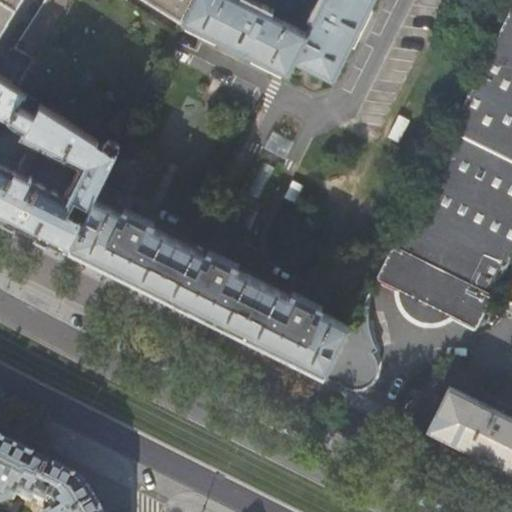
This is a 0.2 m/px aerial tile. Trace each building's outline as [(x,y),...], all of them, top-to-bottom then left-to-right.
[(71,0),(42,0),(12,46),(3,50),(0,48),(0,25),(16,0),(152,0),(181,19),(182,18),(190,0),(0,0),(0,76),(16,87),(71,0)] [(321,0),(306,31),(244,0),(190,0),(182,18),(287,69),(295,57),(333,76),(370,0),(321,0)] [(511,253),(511,8),(376,280),(397,291),(393,302),(394,315),(401,327),(410,333),(420,336),(429,336),(435,335),(446,328),(452,319),(474,330),(511,253)] [(4,116),(20,90),(16,87),(0,76),(0,120),(2,118),(4,116)] [(122,137),(151,77),(103,127),(122,137)] [(118,144),(107,137),(101,142),(94,137),(94,136),(20,90),(4,116),(16,124),(14,130),(77,162),(62,191),(0,160),(0,212),(30,228),(69,247),(94,194),(118,144)] [(323,374),(349,324),(110,204),(109,202),(94,194),(69,247),(89,257),(233,329),(300,363),(323,374)] [(366,301),(354,325),(349,324),(323,374),(331,378),(338,373),(349,385),(355,387),(364,387),(372,382),(377,371),(376,360),(371,351),(377,347),(370,322),(370,304),(366,301)] [(434,413),(427,426),(447,437),(508,466),(511,468),(511,416),(507,414),(509,409),(496,403),(493,408),(449,385),(441,399),(435,396),(428,410),(434,413)] [(0,493),(13,500),(16,494),(31,501),(33,496),(48,503),(52,511),(102,511),(82,478),(47,461),(0,437),(0,493)]
